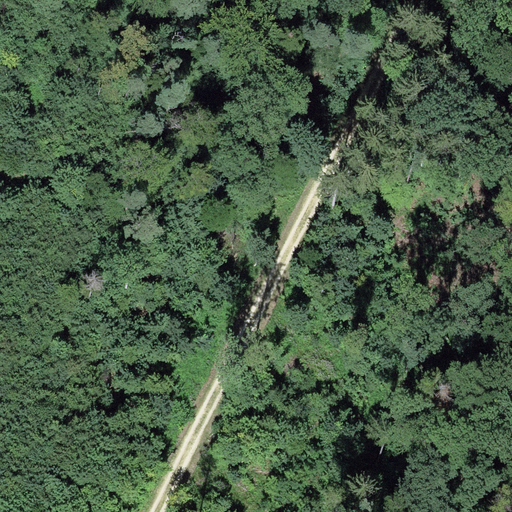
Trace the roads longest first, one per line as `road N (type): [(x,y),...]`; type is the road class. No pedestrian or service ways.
road 1 (track): [(418,0),(158,511)]
road 2 (track): [(72,0),(0,285)]
